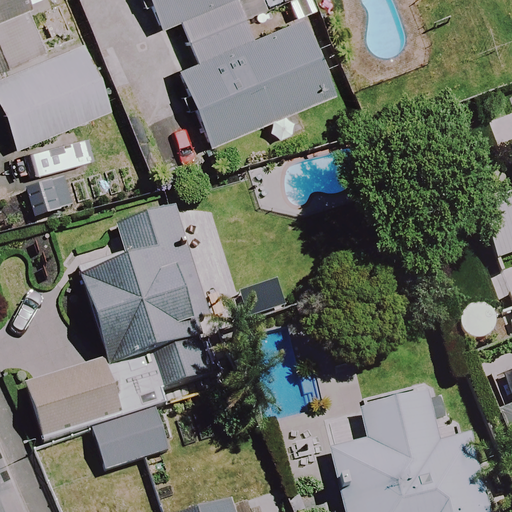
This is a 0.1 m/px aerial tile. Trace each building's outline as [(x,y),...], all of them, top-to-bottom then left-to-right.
[(0,0),(0,80),(36,67),(9,0),(0,0)] [(228,0),(132,0),(146,34),(168,25),(185,68),(168,75),(198,152),(320,104),(290,29),(244,47),(226,1),(228,0)] [(36,67),(0,80),(0,152),(2,157),(97,119),(71,53),(36,67)] [(511,132),(499,138),(511,173),(511,132)] [(189,348),(188,342),(164,258),(162,250),(121,262),(71,275),(95,362),(12,385),(30,450),(86,435),(96,472),(163,453),(152,416),(151,410),(202,396),(189,348)] [(328,505),(330,511),(492,511),(469,431),(440,440),(427,396),(354,417),(362,445),(334,454),(347,500),(328,505)] [(511,410),(492,418),(511,466),(511,410)]
